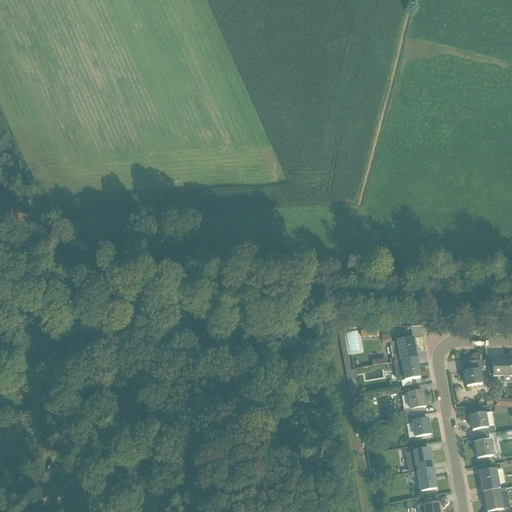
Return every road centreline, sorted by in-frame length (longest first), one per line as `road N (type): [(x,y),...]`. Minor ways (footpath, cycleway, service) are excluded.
road 1 (residential): [(511,340),(456,340),(437,354),(462,511)]
road 2 (track): [(321,298),(91,294)]
road 3 (track): [(359,511),(321,298)]
road 4 (track): [(511,299),(321,298)]
